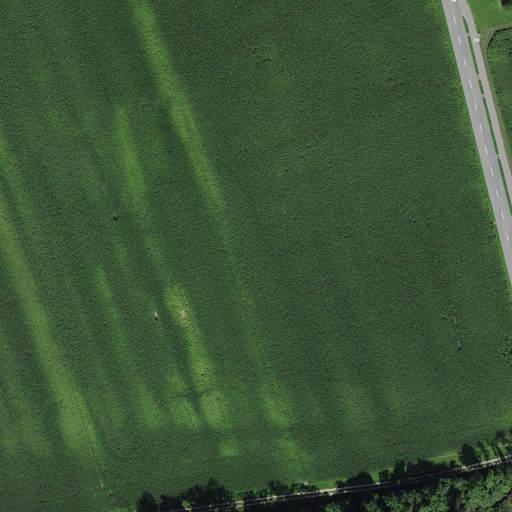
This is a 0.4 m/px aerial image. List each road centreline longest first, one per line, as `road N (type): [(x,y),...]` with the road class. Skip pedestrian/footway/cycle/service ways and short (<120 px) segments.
road 1 (track): [(181,511),(511,459)]
road 2 (tertiary): [(450,0),(511,252)]
